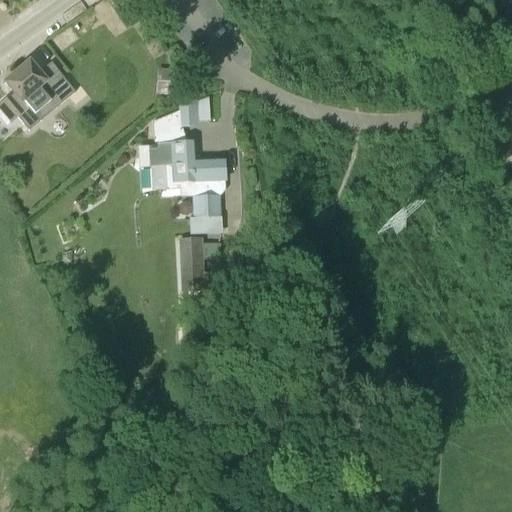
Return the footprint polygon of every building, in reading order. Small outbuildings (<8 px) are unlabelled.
[(131,27),(142,20),(127,0),(120,0),(110,8),(126,31),(131,27)] [(0,118),(6,126),(17,117),(24,125),(50,102),(56,109),(76,92),(51,63),(39,74),(29,63),(5,84),(13,94),(4,102),(5,103),(0,106),(0,118)] [(176,71),(157,70),(156,96),(174,97),(176,71)] [(225,182),(224,164),(192,166),(191,145),(183,145),(180,112),(152,124),(154,145),(149,146),(149,148),(136,148),(138,169),(149,169),(165,168),(166,191),(178,191),(179,199),(191,198),(192,220),(188,220),(188,237),(221,235),(219,197),(222,194),(224,191),(225,187),(225,182)] [(220,261),(218,244),(202,245),(201,239),(177,242),(180,296),(206,294),(204,262),(220,261)]
